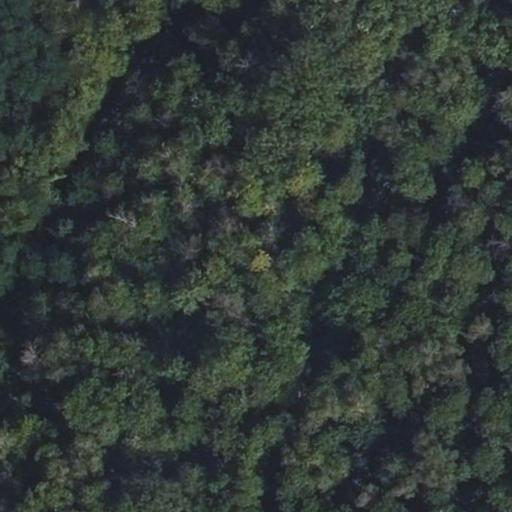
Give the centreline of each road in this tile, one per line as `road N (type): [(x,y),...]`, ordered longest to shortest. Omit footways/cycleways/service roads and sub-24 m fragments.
road 1 (track): [(265,511),(397,33),(414,0)]
road 2 (track): [(0,239),(135,0)]
